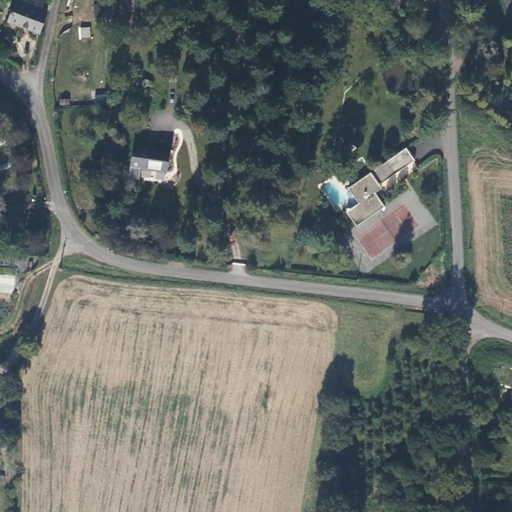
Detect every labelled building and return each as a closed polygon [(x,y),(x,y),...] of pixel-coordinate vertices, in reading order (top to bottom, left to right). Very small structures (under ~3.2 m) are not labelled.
[(40,31),(47,12),(41,10),(45,0),(15,0),(8,19),(40,31)] [(131,30),(133,0),(119,0),(117,29),(131,30)] [(108,1),(92,3),(94,20),(109,19),(108,1)] [(79,28),(79,38),(90,38),(90,27),(79,28)] [(387,65),(386,77),(401,79),(402,67),(387,65)] [(130,160),(137,161),(140,145),(133,144),(130,160)] [(166,150),(140,145),(137,161),(136,167),(163,172),(166,150)] [(414,160),(405,147),(388,159),(398,172),(414,160)] [(379,186),(398,172),(388,159),(370,172),(379,186)] [(379,186),(370,172),(348,188),(358,203),(344,212),(355,227),(385,206),(374,190),(379,186)] [(0,273),(0,292),(13,293),(15,275),(0,273)]
